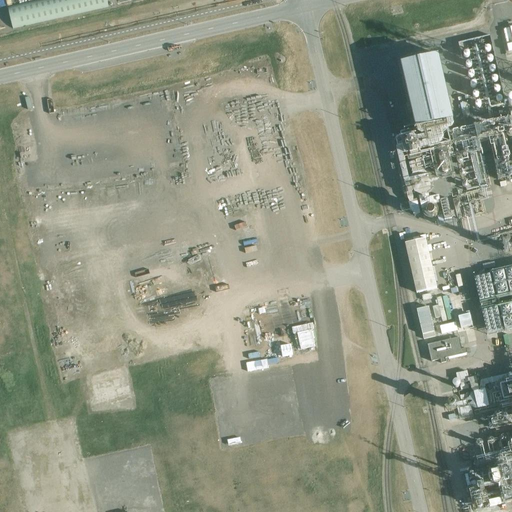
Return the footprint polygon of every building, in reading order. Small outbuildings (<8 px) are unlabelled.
[(40,0),(8,8),(13,29),(109,8),(107,0),(40,0)] [(507,50),(505,50),(507,58),(511,56),(511,27),(503,30),(504,35),(501,35),(502,39),(505,39),(507,50)] [(511,118),(494,122),(492,109),(507,105),(492,37),(459,44),(476,109),(487,107),(490,123),(450,132),(454,127),(453,122),(454,121),(439,57),(401,66),(416,130),(403,133),(402,133),(401,134),(401,135),(403,144),(398,145),(396,149),(402,176),(400,176),(405,199),(408,199),(409,202),(401,204),(402,212),(411,210),(412,212),(413,211),(414,217),(420,216),(419,210),(431,207),(431,206),(441,203),(440,201),(442,201),(441,197),(439,198),(439,196),(431,197),(430,193),(434,188),(429,170),(434,169),(436,174),(435,175),(436,179),(442,181),(452,179),(452,177),(455,176),(451,158),(457,157),(458,161),(458,163),(457,164),(458,165),(459,166),(461,166),(463,165),(463,164),(463,162),(468,154),(471,153),(480,188),(481,188),(482,191),(460,196),(461,197),(458,198),(459,199),(461,207),(488,200),(486,192),(487,187),(488,186),(478,141),(489,138),(498,179),(511,176),(502,136),(511,133),(511,118)] [(470,116),(467,102),(462,103),(462,104),(460,104),(463,117),(470,116)] [(462,177),(464,184),(463,185),(463,186),(463,187),(463,188),(464,188),(464,189),(465,189),(466,189),(467,189),(468,188),(468,187),(468,186),(468,185),(467,184),(466,184),(464,177),(465,176),(466,175),(466,174),(465,173),(465,172),(464,172),(463,172),(462,172),(461,172),(461,173),(460,173),(460,174),(460,175),(460,176),(461,176),(461,177),(462,177)] [(459,199),(453,200),(457,219),(464,218),(461,207),(459,199)] [(411,218),(413,227),(420,226),(418,217),(411,218)] [(416,238),(417,241),(413,242),(412,239),(406,240),(406,244),(405,244),(416,293),(437,289),(429,252),(432,251),(431,245),(427,246),(426,239),(423,240),(422,237),(416,238)] [(511,267),(491,273),(498,301),(511,297),(511,302),(499,305),(506,333),(511,331),(511,374),(481,381),(479,388),(480,391),(479,391),(479,388),(477,382),(478,382),(478,381),(477,381),(476,377),(469,379),(467,371),(456,374),(458,382),(456,382),(454,382),(453,384),(453,385),(453,388),(454,389),(455,390),(457,390),(459,389),(460,387),(461,390),(471,389),(474,393),(472,393),(469,398),(468,394),(460,396),(461,400),(463,400),(463,402),(456,405),(457,406),(463,406),(467,405),(467,407),(460,409),(462,417),(473,415),(474,417),(474,418),(475,418),(495,413),(496,416),(494,416),(493,417),(493,418),(488,419),(490,431),(508,427),(511,446),(511,450),(477,459),(479,467),(489,464),(491,474),(471,479),(474,490),(498,484),(503,501),(511,498),(511,486),(511,480),(511,479),(511,459),(511,267)] [(447,321),(441,297),(436,299),(438,306),(433,307),(435,319),(441,317),(442,322),(447,321)] [(456,323),(436,327),(437,334),(457,331),(456,323)] [(462,350),(459,338),(428,345),(432,362),(440,360),(442,363),(446,362),(445,359),(448,358),(449,360),(467,356),(466,354),(467,353),(466,349),(462,350)] [(490,507),(502,505),(500,498),(488,501),(490,507)]
